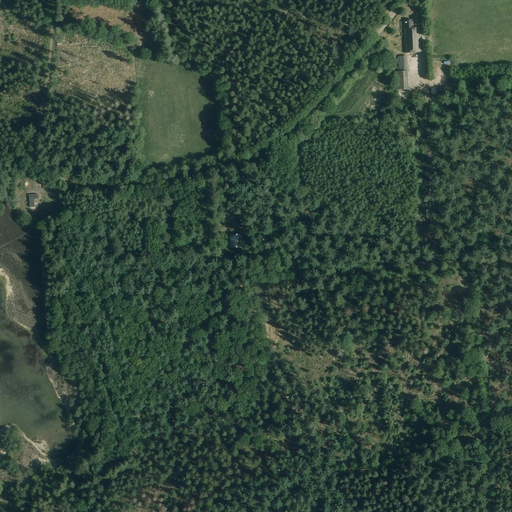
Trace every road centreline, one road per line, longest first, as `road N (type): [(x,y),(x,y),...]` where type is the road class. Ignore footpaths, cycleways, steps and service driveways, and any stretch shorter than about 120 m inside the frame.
road 1 (track): [(33,160),(52,0)]
road 2 (unknown): [(277,130),(377,34)]
